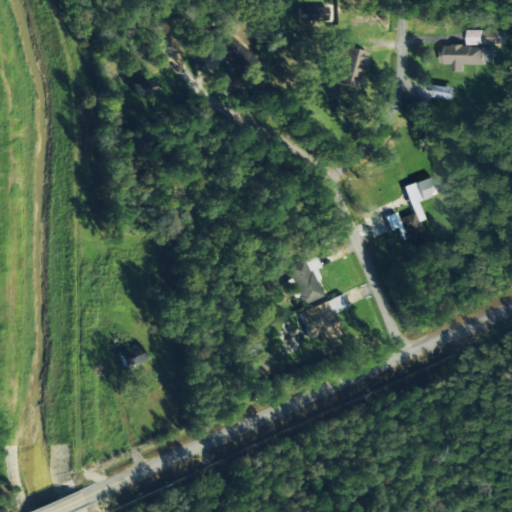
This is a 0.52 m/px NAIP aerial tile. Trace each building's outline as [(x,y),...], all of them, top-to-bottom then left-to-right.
[(297,9),(298,22),(326,21),(325,8),(297,9)] [(497,31),(466,31),(466,46),(440,46),(440,65),(451,65),(451,72),(463,72),(463,64),(491,64),(491,47),(497,47),(497,31)] [(242,76),(257,60),(229,35),(215,51),(242,76)] [(325,82),(357,89),(365,53),(334,45),(325,82)] [(133,84),(136,97),(152,94),(149,80),(133,84)] [(452,99),(452,88),(432,87),(431,98),(452,99)] [(402,187),(411,214),(396,219),(394,213),(383,217),(388,231),(398,228),(404,247),(422,241),(415,220),(421,218),(415,202),(435,195),(429,177),(402,187)] [(285,267),(300,306),(322,297),(316,282),(320,280),(316,270),(320,268),(315,255),(285,267)] [(307,338),(324,331),(326,336),(338,331),(331,314),(346,308),(341,295),(297,313),(307,338)] [(144,362),(138,345),(116,353),(123,370),(144,362)]
